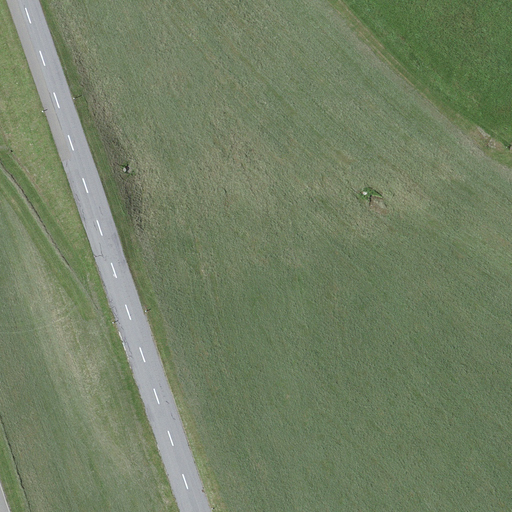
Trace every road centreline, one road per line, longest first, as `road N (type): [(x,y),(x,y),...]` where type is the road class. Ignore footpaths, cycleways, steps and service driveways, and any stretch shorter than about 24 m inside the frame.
road 1 (tertiary): [(25,0),(195,511)]
road 2 (track): [(355,0),(511,158)]
